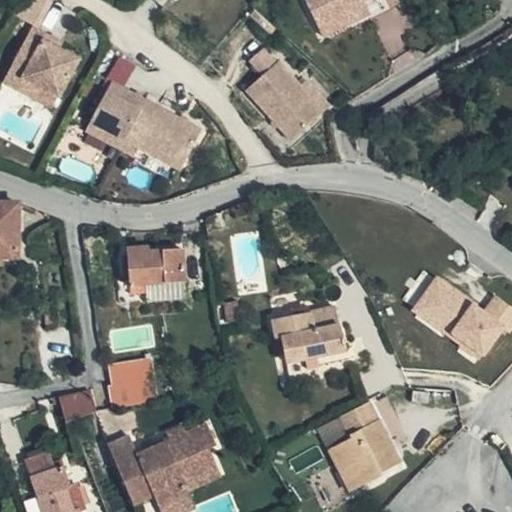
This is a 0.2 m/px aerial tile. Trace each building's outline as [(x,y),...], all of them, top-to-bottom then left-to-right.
[(307,0),(320,26),(342,15),(348,27),(373,14),(366,1),(367,0),(307,0)] [(342,15),(320,26),(326,38),(348,27),(342,15)] [(51,39),(54,33),(35,22),(8,69),(22,77),(26,71),(60,90),(81,56),(59,43),(51,39)] [(64,38),(54,33),(51,39),(59,43),(64,38)] [(294,145),(316,124),(326,114),(303,90),(280,67),(278,68),(262,53),(248,68),(263,83),(248,97),(247,97),(261,112),(294,145)] [(3,78),(4,79),(52,106),(60,90),(26,71),(22,77),(8,69),(7,70),(3,78)] [(115,79),(93,120),(126,138),(133,127),(147,135),(140,147),(181,170),(205,130),(115,79)] [(308,83),(303,90),(326,114),(333,107),(308,83)] [(126,138),(93,120),(88,128),(120,147),(126,138)] [(126,138),(120,147),(135,156),(140,147),(147,135),(133,127),(126,138)] [(19,204),(0,204),(0,257),(20,258),(19,204)] [(172,251),(137,255),(140,284),(176,279),(172,251)] [(472,329),(490,344),(510,319),(511,320),(511,291),(505,286),(492,302),(446,266),(429,289),(457,310),(450,319),(468,332),(472,329)] [(457,310),(429,289),(423,297),(450,319),(457,310)] [(291,334),(295,352),(319,348),(313,319),(327,318),(324,303),(323,299),(322,299),(282,307),(289,334),(291,334)] [(359,350),(349,299),(324,303),(327,318),(313,319),(319,348),(324,347),(325,356),(359,350)] [(237,302),(226,303),(227,324),(240,322),(237,302)] [(485,350),(490,344),(472,329),(468,332),(466,336),(485,350)] [(121,369),(128,394),(166,383),(164,342),(163,338),(163,337),(121,348),(124,367),(121,369)] [(166,383),(174,381),(164,342),(166,383)] [(319,348),(295,352),(299,369),(323,365),(319,348)] [(68,419),(76,417),(101,410),(97,386),(62,395),(68,419)] [(349,409),(341,414),(352,434),(329,446),(342,469),(354,463),(365,484),(385,472),(384,469),(402,458),(369,398),(349,409)] [(159,491),(163,502),(194,489),(192,485),(189,477),(222,463),(214,444),(220,440),(211,419),(190,428),(187,421),(169,428),(172,433),(175,439),(159,446),(157,444),(140,450),(132,432),(112,441),(137,499),(159,491)] [(156,441),(157,444),(159,446),(175,439),(172,433),(156,441)] [(71,450),(67,439),(41,447),(53,484),(40,489),(45,506),(59,502),(61,511),(99,511),(96,501),(101,500),(95,477),(89,478),(83,455),(73,458),(71,450)] [(80,448),(71,450),(73,458),(83,455),(80,448)] [(189,477),(192,485),(227,471),(222,463),(189,477)] [(354,463),(342,469),(353,490),(365,484),(354,463)] [(194,489),(163,502),(167,511),(180,511),(200,504),(194,489)]
